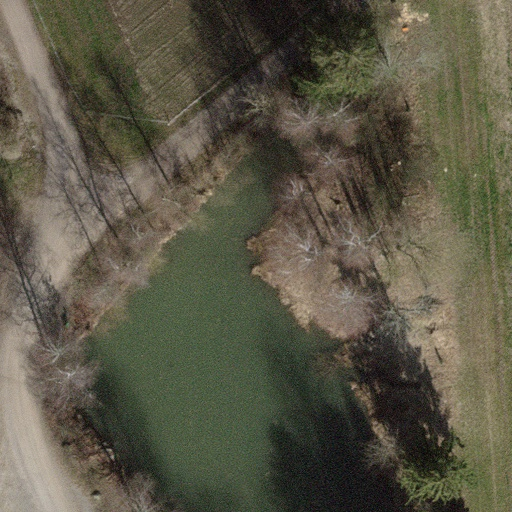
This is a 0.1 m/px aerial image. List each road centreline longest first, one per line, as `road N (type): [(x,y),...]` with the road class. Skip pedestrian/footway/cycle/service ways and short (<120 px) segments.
road 1 (track): [(86,211),(141,180),(356,0)]
road 2 (track): [(86,211),(41,290),(19,368),(39,467),(67,511)]
road 3 (track): [(9,0),(86,211)]
